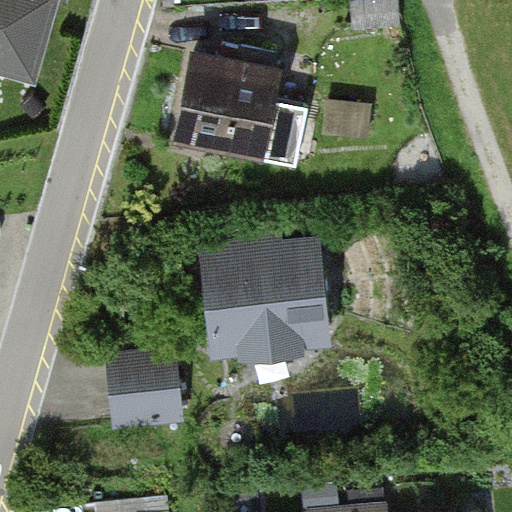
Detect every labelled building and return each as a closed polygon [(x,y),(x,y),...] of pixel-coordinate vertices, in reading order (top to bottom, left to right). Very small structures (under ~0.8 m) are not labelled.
[(53,0),(0,0),(0,49),(36,60),(53,0)] [(394,0),(377,0),(357,2),(359,25),(397,20),(394,0)] [(240,60),(196,52),(181,128),(260,144),(258,152),(299,161),(310,104),(273,96),(279,68),(273,67),(277,51),(244,44),(240,60)] [(336,228),(216,238),(225,348),(345,338),(336,228)] [(186,343),(119,350),(126,425),(193,419),(186,343)] [(317,511),(385,511),(385,503),(317,507),(317,511)]
